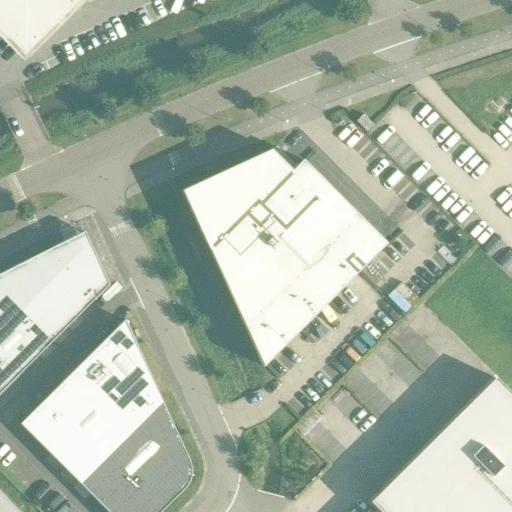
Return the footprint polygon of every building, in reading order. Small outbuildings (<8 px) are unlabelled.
[(0,0),(0,26),(24,50),(52,22),(55,24),(73,6),(84,0),(0,0)] [(356,122),(367,132),(373,126),(363,115),(356,122)] [(270,152),(182,192),(262,368),(386,244),(302,160),(290,172),(270,152)] [(0,274),(0,393),(108,286),(84,232),(0,274)] [(189,481),(191,471),(189,462),(124,321),(20,425),(106,511),(161,511),(184,489),(189,481)] [(511,511),(511,395),(495,378),(369,503),(378,511),(511,511)] [(22,511),(0,489),(0,511),(22,511)]
